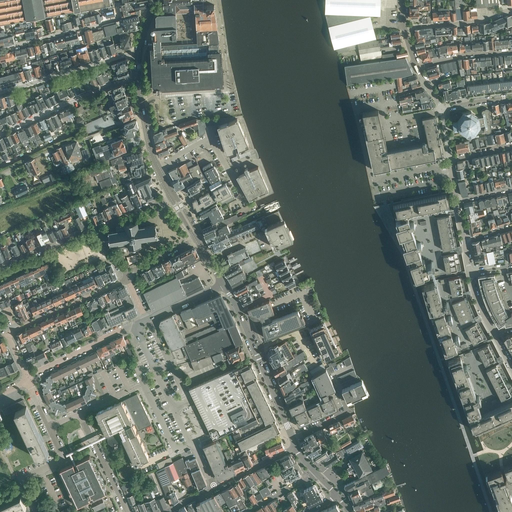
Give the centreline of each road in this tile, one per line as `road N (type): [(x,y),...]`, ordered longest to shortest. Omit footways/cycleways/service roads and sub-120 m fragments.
road 1 (tertiary): [(291,436),(223,284)]
road 2 (residential): [(150,14),(0,49)]
road 3 (residential): [(0,173),(142,115)]
road 4 (residential): [(136,78),(0,134)]
road 5 (residential): [(0,91),(136,57)]
road 6 (residential): [(190,442),(135,325)]
road 7 (residential): [(244,200),(207,141),(157,167)]
road 8 (residential): [(125,277),(16,330)]
road 9 (residential): [(135,325),(27,380)]
